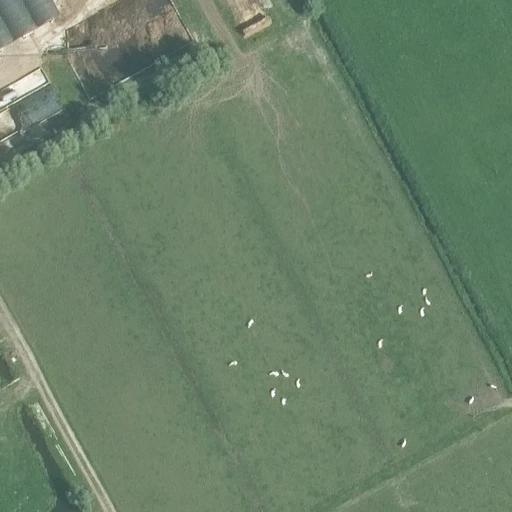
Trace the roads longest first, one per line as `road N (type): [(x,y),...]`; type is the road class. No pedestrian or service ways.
road 1 (track): [(0,313),(108,511)]
road 2 (track): [(511,406),(323,511)]
